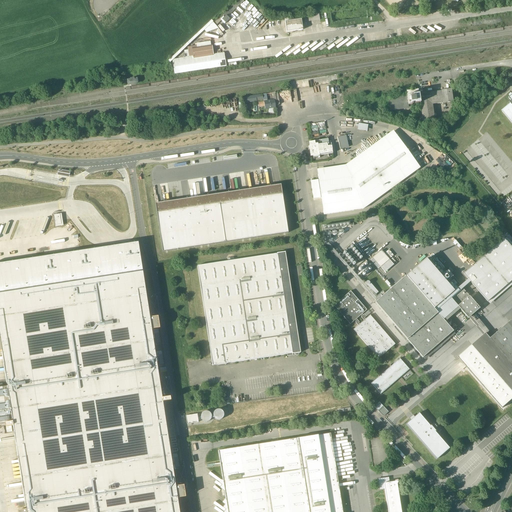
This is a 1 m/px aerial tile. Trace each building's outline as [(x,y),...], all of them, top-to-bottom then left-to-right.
[(242,0),(237,0),(229,9),(232,13),(244,1),(242,0)] [(232,13),(229,9),(214,23),(214,24),(216,26),(226,16),(228,17),(224,21),(225,23),(231,17),(229,15),(232,13)] [(319,14),(304,17),(305,22),(320,20),(319,14)] [(301,19),(285,22),(286,32),(303,30),(303,28),(304,28),(303,24),(302,24),(301,19)] [(214,23),(211,21),(169,61),(170,62),(204,30),(206,33),(218,29),(216,26),(214,24),(214,23)] [(210,42),(196,44),(197,46),(188,47),(190,59),(214,56),(212,45),(211,46),(210,42)] [(190,59),(173,62),(175,74),(218,68),(216,55),(190,59)] [(451,89),(441,91),(443,103),(443,104),(453,102),(451,89)] [(441,91),(431,92),(433,104),(443,103),(441,91)] [(431,92),(419,94),(420,103),(422,114),(422,120),(423,122),(435,120),(433,104),(431,92)] [(265,93),(250,96),(251,102),(259,100),(259,99),(266,98),(265,93)] [(419,94),(407,96),(409,105),(411,105),(412,105),(412,104),(420,103),(419,94)] [(511,95),(509,99),(511,102),(510,103),(511,104),(502,112),(511,123),(511,95)] [(407,96),(388,99),(390,109),(409,106),(409,105),(407,96)] [(275,101),(264,102),(264,106),(265,109),(276,107),(275,101)] [(367,132),(368,125),(359,124),(358,125),(355,124),(355,126),(358,127),(357,130),(367,132)] [(394,132),(347,167),(317,171),(319,181),(321,198),(322,203),(324,215),(363,209),(420,168),(394,132)] [(338,137),(341,149),(348,147),(346,135),(338,137)] [(322,143),(314,144),(314,145),(311,146),(313,156),(313,159),(320,158),(319,155),(324,155),(333,153),(331,146),(329,146),(328,143),(323,144),(322,143)] [(321,198),(319,181),(311,182),(313,199),(321,198)] [(155,204),(162,252),(287,233),(280,186),(155,204)] [(64,227),(62,215),(55,216),(57,228),(64,227)] [(511,248),(504,239),(463,274),(468,279),(470,282),(487,302),(511,280),(511,248)] [(139,243),(0,263),(0,339),(0,340),(0,339),(0,351),(2,352),(8,387),(0,387),(0,424),(5,423),(6,427),(14,426),(26,509),(20,511),(19,511),(18,511),(180,511),(178,498),(186,497),(184,485),(176,486),(174,470),(179,469),(177,452),(179,452),(170,397),(163,398),(158,367),(164,366),(161,350),(155,351),(155,345),(160,344),(158,329),(160,328),(158,317),(150,318),(139,243)] [(381,250),(372,258),(380,267),(389,260),(381,250)] [(277,254),(197,266),(213,366),(292,353),(292,354),(301,353),(285,252),(277,253),(277,254)] [(441,276),(426,259),(406,276),(434,309),(454,291),(453,290),(460,284),(448,270),(441,276)] [(468,279),(454,291),(434,309),(406,276),(375,303),(423,358),(453,331),(445,322),(443,320),(436,311),(470,282),(468,279)] [(378,292),(370,282),(369,282),(368,282),(368,281),(367,282),(366,282),(366,283),(366,284),(367,285),(375,295),(378,292)] [(480,308),(463,289),(451,299),(458,307),(443,320),(445,322),(460,309),(468,319),(480,308)] [(367,310),(351,291),(334,306),(350,325),(355,320),(362,314),(367,310)] [(363,316),(362,314),(355,320),(356,322),(355,322),(358,326),(365,319),(364,318),(366,316),(364,314),(363,316)] [(395,344),(370,315),(365,319),(358,326),(353,330),(378,359),(395,344)] [(511,320),(491,338),(486,333),(458,357),(502,408),(511,399),(511,320)] [(400,359),(371,384),(380,394),(409,370),(400,359)] [(388,412),(383,406),(378,411),(383,416),(384,416),(388,412)] [(216,416),(215,419),(220,420),(223,411),(215,409),(212,415),(216,416)] [(200,420),(208,421),(210,412),(202,411),(200,420)] [(430,426),(419,413),(406,425),(437,459),(450,448),(435,432),(436,431),(431,425),(430,426)] [(197,414),(186,415),(187,424),(199,422),(197,414)] [(342,511),(330,433),(219,450),(224,482),(221,480),(219,482),(222,485),(220,488),(225,491),(226,497),(225,500),(224,499),(222,503),(225,505),(223,507),(226,510),(224,511),(342,511)] [(401,511),(397,484),(399,483),(399,480),(396,480),(393,482),(389,482),(387,477),(377,479),(378,489),(385,489),(389,511),(401,511)]
